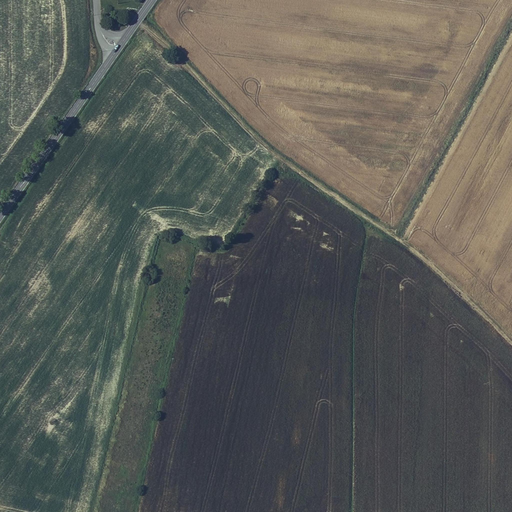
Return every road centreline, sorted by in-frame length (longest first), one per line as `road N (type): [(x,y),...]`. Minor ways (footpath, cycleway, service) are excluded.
road 1 (track): [(511,346),(422,259),(283,156),(139,18)]
road 2 (primary): [(0,212),(118,46)]
